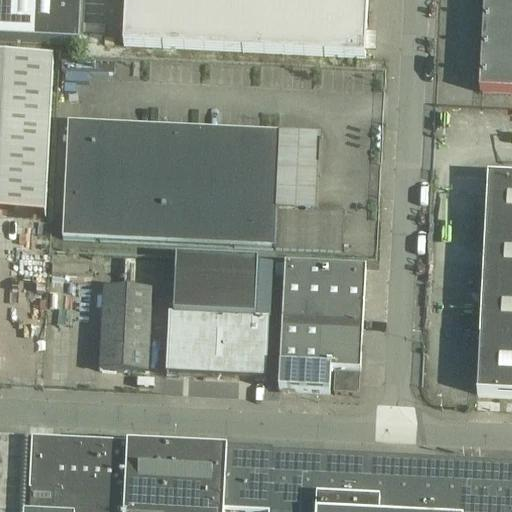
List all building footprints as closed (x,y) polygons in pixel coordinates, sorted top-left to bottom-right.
[(0,0),(0,43),(33,45),(35,0),(0,0)] [(35,0),(33,45),(79,47),(81,0),(35,0)] [(125,0),(123,48),(364,60),(367,0),(125,0)] [(511,0),(483,0),(479,94),(482,94),(511,95),(511,0)] [(0,217),(45,220),(53,64),(0,61),(0,217)] [(280,135),(281,134),(67,124),(62,241),(341,255),(343,216),(316,215),(320,137),(280,135)] [(511,179),(487,178),(476,396),(511,397),(511,179)] [(362,330),(365,280),(365,270),(285,266),(282,326),(362,330)] [(269,322),(255,321),(257,281),(175,277),(173,317),(169,317),(166,377),(266,382),(269,322)] [(147,376),(151,294),(103,292),(99,373),(147,376)] [(360,374),(362,330),(282,326),(279,394),(330,396),(331,372),(360,374)] [(335,377),(334,396),(358,398),(359,378),(335,377)] [(0,511),(20,511),(24,450),(24,446),(0,444),(0,511)] [(160,458),(160,454),(148,453),(148,458),(24,450),(20,511),(321,511),(324,464),(273,462),(273,460),(208,457),(196,456),(196,460),(160,458)] [(511,511),(511,472),(375,466),(324,464),(321,511),(511,511)]
